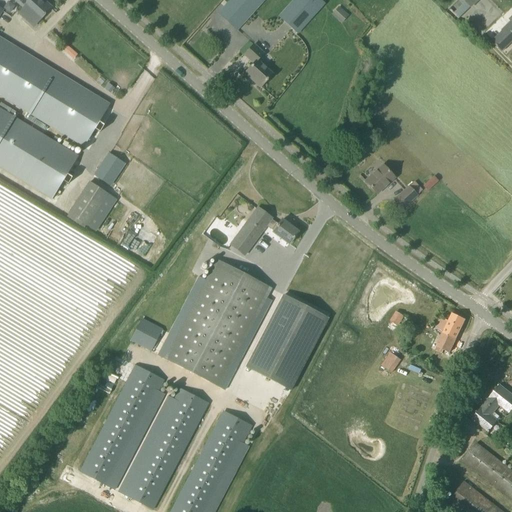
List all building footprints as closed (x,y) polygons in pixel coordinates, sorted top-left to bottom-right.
[(38,21),(51,8),(42,0),(15,0),(24,8),(19,13),(33,27),(38,21)] [(230,0),(218,14),(237,31),(264,0),(230,0)] [(298,34),(325,4),(321,0),(293,0),(278,17),(298,34)] [(348,15),(339,7),(332,15),(341,24),(348,15)] [(502,32),(492,41),(502,52),(511,42),(511,16),(509,19),(511,21),(502,31),(502,32)] [(111,104),(0,37),(0,165),(54,198),(79,156),(0,108),(0,94),(86,146),(111,104)] [(260,88),(272,75),(257,61),(263,54),(253,45),(244,55),(254,64),(246,72),(255,80),(253,82),(260,88)] [(75,59),(78,54),(68,47),(65,52),(75,59)] [(108,153),(93,175),(110,187),(125,164),(108,153)] [(383,165),(365,181),(377,194),(394,178),(383,165)] [(117,192),(122,184),(117,181),(112,189),(117,192)] [(87,226),(108,194),(89,182),(68,214),(87,226)] [(409,187),(401,194),(394,200),(402,209),(417,195),(409,187)] [(271,219),(272,219),(257,208),(230,245),(244,256),(266,226),(271,219)] [(271,219),(266,226),(273,231),(272,233),(289,245),(298,232),(282,220),(278,225),(271,219)] [(270,289),(270,288),(217,260),(216,261),(217,261),(176,337),(141,319),(130,341),(219,387),(219,386),(270,289)] [(291,390),(290,390),(323,328),(327,319),(328,319),(328,318),(283,295),(283,296),(246,367),(245,367),(291,391),(291,390)] [(391,321),(397,325),(403,316),(397,312),(391,321)] [(436,347),(449,353),(465,320),(452,313),(436,347)] [(390,352),(381,365),(392,372),(401,360),(390,352)] [(163,380),(145,371),(136,366),(81,472),(107,486),(163,380)] [(490,398),(485,403),(481,408),(491,416),(499,405),(509,413),(511,410),(511,395),(499,385),(489,397),(490,398)] [(207,403),(180,390),(125,495),(152,509),(207,403)] [(491,416),(481,408),(472,419),(489,432),(497,421),(491,416)] [(205,511),(250,426),(224,412),(171,511),(205,511)] [(511,471),(476,443),(463,461),(511,499),(511,471)] [(502,511),(464,482),(448,501),(461,511),(502,511)]
